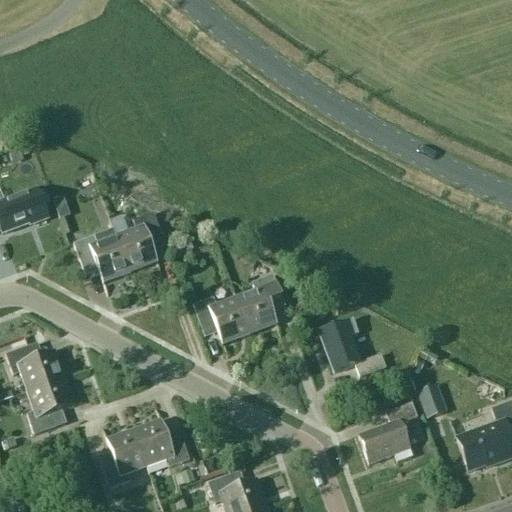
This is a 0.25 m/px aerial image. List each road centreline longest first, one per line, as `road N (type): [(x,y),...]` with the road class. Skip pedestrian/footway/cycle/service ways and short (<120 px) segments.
road 1 (residential): [(0,297),(27,299),(300,445),(317,461),(335,511)]
road 2 (secondary): [(511,199),(342,113),(186,0)]
